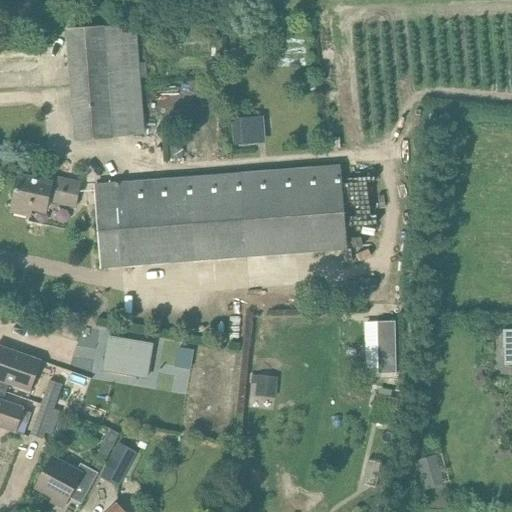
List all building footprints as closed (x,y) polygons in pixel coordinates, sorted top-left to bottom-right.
[(67,31),(75,140),(112,138),(112,136),(144,134),(139,78),(147,77),(146,63),(138,63),(135,25),(121,26),(120,6),(104,7),(105,28),(67,31)] [(263,117),(231,119),(233,146),(266,143),(263,117)] [(339,167),(96,185),(102,268),(345,249),(339,167)] [(19,177),(11,211),(31,215),(32,208),(45,211),(48,199),(74,205),(79,184),(46,177),(45,182),(19,177)] [(511,329),(503,330),(503,347),(504,347),(504,365),(511,365),(511,329)] [(109,337),(103,371),(136,376),(139,359),(150,361),(152,344),(109,337)] [(369,381),(393,384),(399,343),(376,340),(369,381)] [(9,384),(30,391),(41,361),(0,346),(0,390),(6,392),(9,384)] [(251,376),(250,384),(256,385),(254,396),(275,398),(277,378),(251,376)] [(49,382),(42,404),(53,407),(61,387),(49,382)] [(24,435),(31,412),(24,410),(25,408),(9,403),(3,401),(6,392),(0,390),(0,427),(24,435)] [(72,395),(67,409),(79,413),(83,399),(72,395)] [(373,397),(369,421),(396,425),(400,402),(373,397)] [(42,404),(31,434),(42,438),(53,407),(42,404)] [(98,452),(107,457),(119,434),(110,429),(98,452)] [(118,444),(101,477),(118,486),(136,453),(118,444)] [(435,455),(417,460),(426,490),(444,484),(435,455)] [(52,457),(45,470),(35,488),(60,501),(58,505),(63,508),(69,498),(81,504),(91,487),(98,473),(80,464),(76,471),(52,457)] [(368,460),(362,485),(376,488),(382,463),(368,460)]
